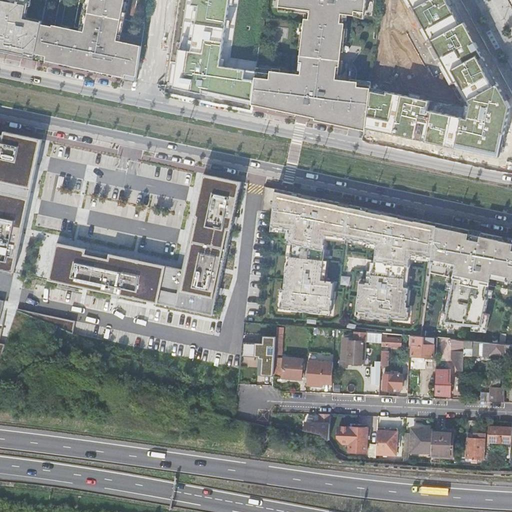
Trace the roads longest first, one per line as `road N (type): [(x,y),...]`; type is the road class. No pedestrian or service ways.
road 1 (primary): [(0,111),(511,221)]
road 2 (trunk): [(511,501),(0,441)]
road 3 (primary): [(511,177),(147,101)]
road 4 (trunk): [(0,466),(285,511)]
road 5 (residential): [(271,398),(511,412)]
road 6 (primary): [(147,101),(0,69)]
